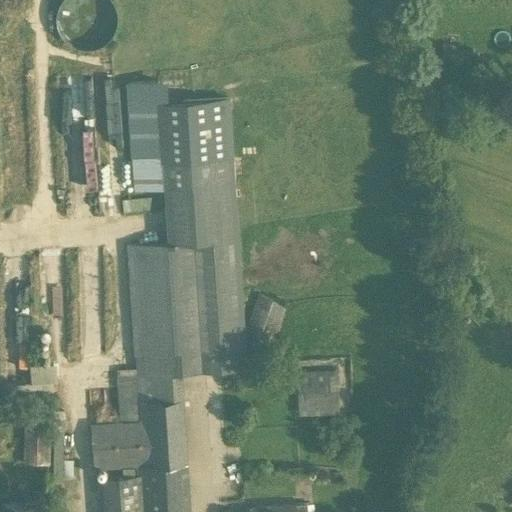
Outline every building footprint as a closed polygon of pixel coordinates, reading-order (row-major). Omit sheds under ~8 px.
[(62,0),(61,3),(59,6),(58,9),(57,12),(57,16),(57,19),(57,23),(58,26),(59,30),(60,33),(62,36),(64,38),(67,41),(69,43),(72,45),(75,47),(79,48),(82,49),(86,49),(89,49),(93,49),(96,48),(99,47),(102,45),(105,44),(108,42),(110,40),(112,37),(114,34),(116,32),(117,29),(118,26),(118,22),(119,19),(119,16),(118,13),(118,10),(117,6),(115,4),(114,1),(113,0),(62,0)] [(191,511),(183,371),(246,368),(234,154),(230,97),(134,103),(139,188),(169,186),(172,241),(130,244),(137,368),(117,369),(120,422),(92,424),(95,469),(137,466),(137,474),(103,476),(104,511),(191,511)] [(93,125),(83,125),(84,164),(94,164),(93,125)] [(158,196),(123,199),(124,213),(159,209),(158,196)] [(259,294),(246,332),(275,341),(287,303),(259,294)] [(55,381),(58,381),(57,362),(30,364),(32,382),(25,383),(26,397),(37,396),(36,382),(55,381)] [(299,415),(340,413),(337,370),(297,372),(299,415)] [(50,464),(51,428),(25,427),(24,463),(50,464)] [(71,463),(67,463),(53,462),(53,472),(71,472),(71,463)] [(4,501),(3,511),(41,511),(42,503),(4,501)] [(306,511),(306,502),(295,502),(250,506),(250,511),(306,511)]
